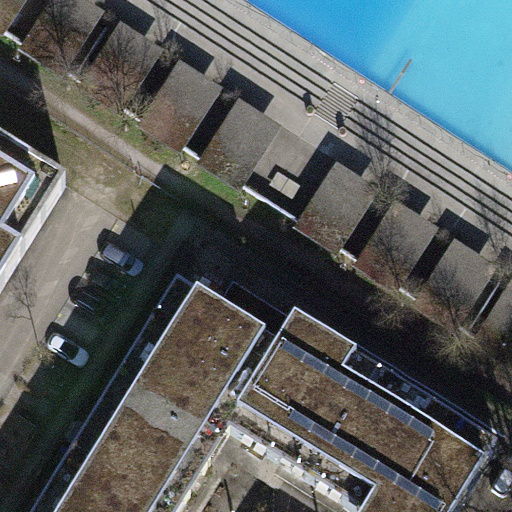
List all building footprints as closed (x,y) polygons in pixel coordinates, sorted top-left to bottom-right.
[(0,0),(0,30),(19,0),(0,0)] [(32,53),(511,364),(511,306),(487,345),(454,324),(479,285),(453,268),(427,306),(395,285),(420,247),(393,229),(368,268),(336,247),(361,209),(334,191),(309,229),(238,183),(263,145),(236,128),(211,166),(179,145),(204,107),(177,89),(152,128),(119,106),(144,68),(118,51),(92,89),(60,68),(85,30),(58,12),(32,53)] [(0,294),(67,188),(0,145),(0,294)] [(175,511),(222,436),(290,325),(230,289),(214,315),(170,288),(31,511),(175,511)] [(449,511),(490,447),(290,325),(222,436),(347,511),(449,511)]
